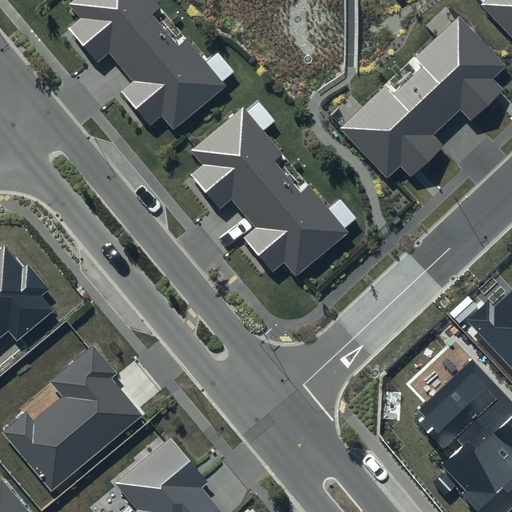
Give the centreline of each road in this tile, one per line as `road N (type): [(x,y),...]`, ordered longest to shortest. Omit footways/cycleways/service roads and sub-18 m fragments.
road 1 (residential): [(257,424),(4,130)]
road 2 (residential): [(37,102),(286,399)]
road 3 (residential): [(511,188),(286,399)]
road 4 (residential): [(286,399),(378,511)]
